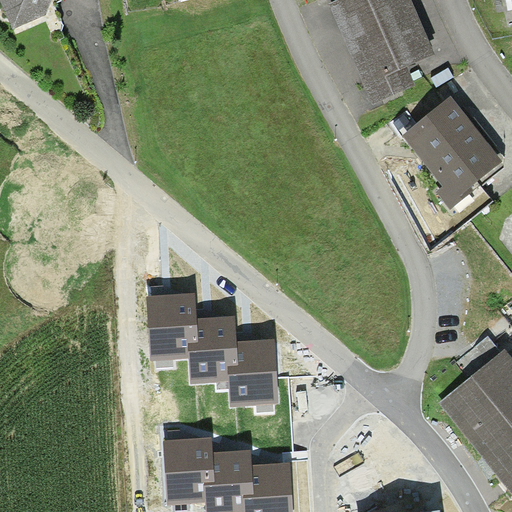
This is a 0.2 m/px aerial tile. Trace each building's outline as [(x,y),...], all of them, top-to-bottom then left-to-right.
[(0,0),(13,31),(47,16),(52,0),(0,0)] [(411,0),(347,0),(331,7),(374,105),(417,86),(410,69),(437,58),(411,0)] [(452,101),(406,137),(420,157),(444,188),(438,193),(451,211),(506,168),(452,101)] [(195,294),(147,297),(151,361),(191,359),(190,344),(199,343),(197,318),(195,294)] [(190,344),(191,359),(192,384),(229,382),(228,366),(238,365),(237,341),(235,316),(197,318),(199,343),(190,344)] [(276,339),(237,341),(238,365),(228,366),(229,382),(231,408),(281,404),(276,339)] [(511,358),(505,350),(438,403),(511,496),(511,358)] [(213,438),(165,442),(169,504),(206,502),(205,481),(215,480),(213,452),(213,438)] [(252,465),(251,449),(213,452),(215,480),(205,481),(206,502),(206,511),(246,511),(245,495),(254,495),(252,465)] [(292,511),(290,462),(252,465),(254,495),(245,495),(246,511),(292,511)]
